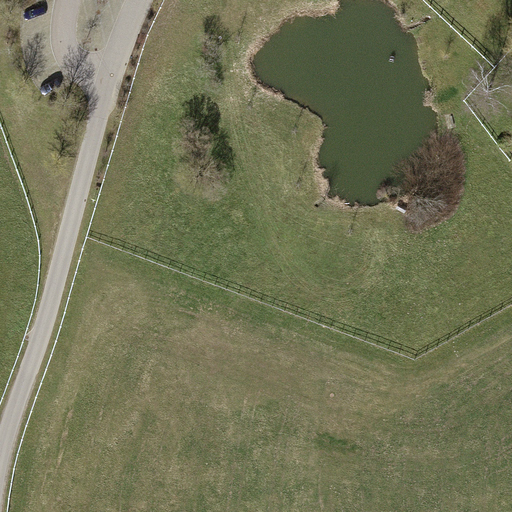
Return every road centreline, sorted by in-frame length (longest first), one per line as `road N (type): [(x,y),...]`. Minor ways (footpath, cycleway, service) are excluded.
road 1 (residential): [(142,0),(67,245)]
road 2 (unclassified): [(67,245),(0,468)]
